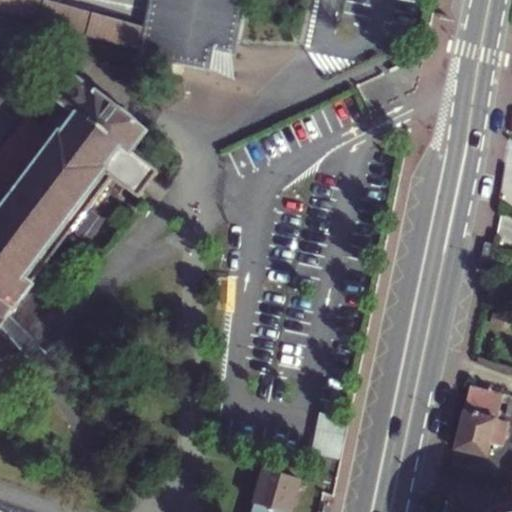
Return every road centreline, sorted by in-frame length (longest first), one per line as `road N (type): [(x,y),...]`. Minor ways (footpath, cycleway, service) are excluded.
road 1 (primary): [(480,0),(380,511)]
road 2 (primary): [(399,511),(498,0)]
